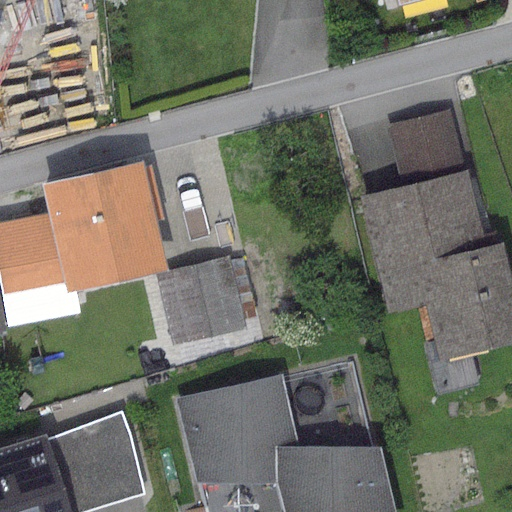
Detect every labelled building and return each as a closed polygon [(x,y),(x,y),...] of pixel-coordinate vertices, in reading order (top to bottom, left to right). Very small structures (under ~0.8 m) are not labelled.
[(384,124),(398,181),(461,165),(448,109),(384,124)] [(44,212),(0,220),(0,298),(5,326),(76,312),(71,290),(164,269),(137,160),(36,184),(44,212)] [(465,169),(356,196),(385,312),(423,302),(436,353),(426,356),(436,394),(478,384),(471,355),(511,344),(511,285),(501,240),(484,244),(465,169)] [(226,257),(154,275),(172,347),(244,329),(226,257)] [(279,375),(174,398),(192,482),(198,482),(203,511),(390,511),(376,445),(297,446),(279,375)] [(119,412),(43,442),(65,511),(81,511),(142,493),(128,435),(119,412)] [(41,434),(0,447),(0,511),(65,511),(43,442),(41,434)]
